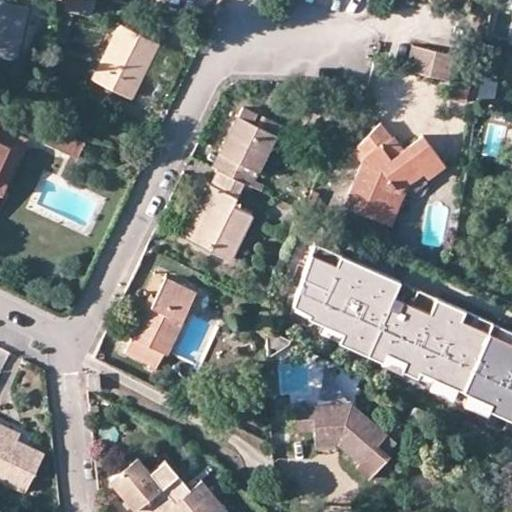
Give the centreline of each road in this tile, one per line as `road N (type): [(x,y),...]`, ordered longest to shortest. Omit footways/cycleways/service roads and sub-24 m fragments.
road 1 (residential): [(293,43),(210,65),(67,343)]
road 2 (residential): [(84,511),(67,343)]
